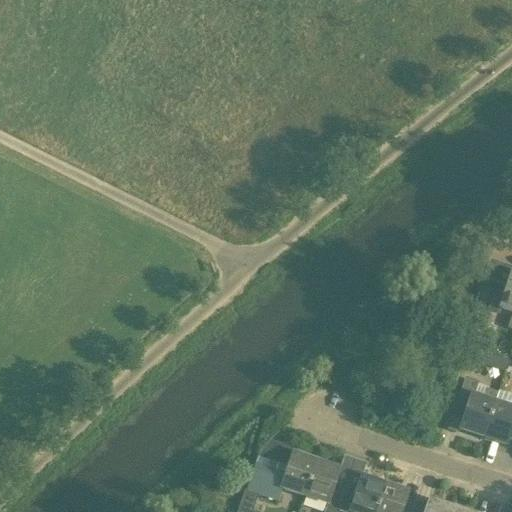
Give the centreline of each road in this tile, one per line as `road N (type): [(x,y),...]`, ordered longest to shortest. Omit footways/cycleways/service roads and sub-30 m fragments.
road 1 (unclassified): [(2,511),(255,260),(511,60)]
road 2 (residential): [(511,490),(301,419)]
